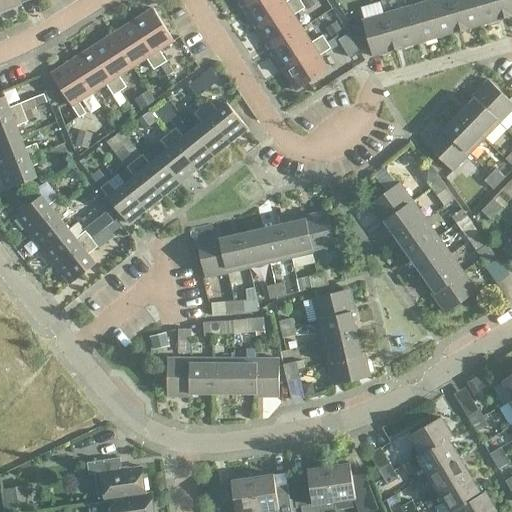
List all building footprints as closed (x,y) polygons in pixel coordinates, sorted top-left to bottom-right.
[(0,0),(0,14),(22,5),(19,0),(0,0)] [(237,0),(244,10),(259,0),(237,0)] [(283,0),(259,0),(244,10),(257,30),(301,2),(299,0),(290,0),(285,3),(283,0)] [(306,0),(303,2),(308,10),(316,5),(312,0),(306,0)] [(461,32),(451,0),(434,0),(428,2),(439,38),(461,32)] [(483,25),(475,0),(451,0),(461,32),(483,25)] [(505,19),(499,0),(475,0),(483,25),(505,19)] [(511,0),(499,0),(505,19),(511,16),(511,0)] [(305,9),(301,2),(257,30),(270,51),(303,30),(294,16),(305,9)] [(439,38),(428,2),(406,8),(417,44),(439,38)] [(406,8),(385,15),(395,51),(417,44),(406,8)] [(174,73),(167,62),(160,51),(174,42),(153,9),(132,22),(161,66),(167,77),(174,73)] [(395,51),(385,15),(362,21),(373,57),(395,51)] [(161,66),(132,22),(112,35),(133,68),(147,59),(154,70),(161,66)] [(336,23),(327,29),(332,37),(341,31),(336,23)] [(303,30),(270,51),(283,71),(327,43),(327,42),(323,36),(311,43),(303,30)] [(350,57),(359,51),(360,50),(349,33),(339,40),(350,57)] [(112,35),(92,48),(120,92),(126,88),(119,77),(133,68),(112,35)] [(331,49),(327,43),(283,71),(296,92),(329,71),(320,56),(331,49)] [(120,92),(92,48),(72,61),(93,94),(106,85),(113,97),(120,92)] [(93,94),(72,61),(51,75),(79,119),(86,114),(79,103),(93,94)] [(189,86),(197,97),(208,88),(200,78),(189,86)] [(471,98),(473,100),(499,125),(511,110),(511,103),(488,80),(471,98)] [(149,92),(135,101),(141,110),(155,101),(149,92)] [(44,95),(31,100),(34,108),(48,103),(44,95)] [(5,97),(0,98),(0,122),(24,113),(21,104),(9,108),(5,97)] [(473,100),(459,115),(484,140),(499,125),(473,100)] [(202,108),(197,101),(190,107),(195,113),(194,114),(202,123),(193,130),(214,157),(231,143),(202,108)] [(209,102),(202,108),(231,143),(248,129),(227,103),(217,111),(210,101),(209,102)] [(35,109),(24,113),(28,122),(39,117),(35,109)] [(145,129),(157,121),(151,112),(139,120),(145,129)] [(0,122),(0,146),(21,138),(17,127),(28,122),(24,113),(0,122)] [(484,140),(459,115),(445,130),(470,154),(484,140)] [(470,154),(445,130),(443,127),(425,145),(453,172),(470,154)] [(176,128),(168,135),(197,170),(214,157),(193,130),(184,138),(176,128)] [(78,135),(75,145),(88,149),(91,138),(78,135)] [(168,150),(159,158),(180,184),(197,170),(168,135),(160,141),(168,150)] [(25,149),(21,138),(0,146),(0,169),(40,153),(37,144),(25,149)] [(127,138),(121,143),(124,147),(128,152),(135,147),(127,138)] [(64,144),(51,149),(54,157),(67,152),(64,144)] [(124,147),(115,154),(134,177),(125,184),(146,211),(163,197),(135,162),(135,161),(124,147)] [(40,153),(0,169),(0,175),(6,191),(37,179),(33,167),(44,163),(40,153)] [(135,161),(135,162),(163,197),(180,184),(159,158),(150,165),(142,155),(135,161)] [(430,164),(420,172),(427,182),(437,175),(430,164)] [(490,175),(499,184),(505,178),(496,169),(490,175)] [(432,189),(442,182),(437,175),(427,182),(432,189)] [(499,184),(490,175),(484,181),(493,190),(499,184)] [(129,225),(146,211),(125,184),(116,192),(109,182),(100,189),(129,225)] [(447,189),(442,182),(432,189),(437,196),(447,189)] [(386,224),(414,203),(400,183),(369,205),(383,226),(386,224)] [(87,204),(97,196),(91,188),(81,196),(84,200),(87,204)] [(15,217),(29,234),(65,206),(59,198),(49,206),(42,196),(15,217)] [(81,196),(66,207),(71,214),(72,215),(87,204),(84,200),(81,196)] [(455,199),(440,210),(446,218),(461,208),(455,199)] [(493,199),(487,205),(496,214),(502,208),(493,199)] [(427,221),(414,203),(386,224),(398,241),(427,221)] [(496,214),(487,205),(481,212),(490,220),(496,214)] [(62,221),(71,214),(65,206),(29,234),(43,251),(69,230),(62,221)] [(457,225),(467,217),(462,210),(452,218),(457,225)] [(303,217),(303,220),(311,255),(335,249),(327,212),(303,217)] [(84,230),(86,232),(92,240),(107,228),(114,222),(106,213),(84,230)] [(467,217),(457,225),(462,232),(472,224),(467,217)] [(303,220),(283,225),(291,259),(311,255),(303,220)] [(107,228),(112,234),(121,228),(115,221),(114,222),(107,228)] [(439,237),(427,221),(398,241),(410,258),(439,237)] [(291,259),(283,225),(263,230),(270,264),(291,259)] [(69,230),(43,251),(56,268),(92,240),(86,232),(76,239),(69,230)] [(263,230),(242,234),(250,269),(270,264),(263,230)] [(242,234),(222,239),(230,273),(250,269),(242,234)] [(230,273),(222,239),(221,236),(197,242),(206,279),(230,273)] [(439,237),(410,258),(422,275),(451,254),(439,237)] [(98,247),(92,240),(56,268),(70,285),(96,265),(89,255),(98,247)] [(467,240),(453,252),(463,264),(477,252),(467,240)] [(511,241),(503,251),(511,258),(511,241)] [(482,260),(492,252),(487,245),(477,253),(482,260)] [(492,252),(482,260),(487,267),(497,259),(492,252)] [(463,272),(451,254),(422,275),(434,292),(463,272)] [(463,272),(434,292),(431,294),(446,314),(477,292),(463,272)] [(326,273),(318,275),(321,288),(329,286),(326,273)] [(321,288),(318,275),(309,277),(312,290),(321,288)] [(284,283),(276,285),(279,298),(287,296),(284,283)] [(279,298),(276,285),(267,287),(270,300),(279,298)] [(246,290),(247,301),(257,300),(255,288),(246,290)] [(318,323),(352,315),(355,314),(350,290),(312,299),(318,323)] [(304,301),(306,321),(314,320),(312,300),(304,301)] [(244,301),(235,302),(236,315),(245,314),(244,301)] [(236,315),(235,302),(226,303),(228,315),(236,315)] [(352,315),(318,323),(323,343),(357,335),(352,315)] [(264,318),(255,319),(256,332),(265,331),(264,318)] [(256,332),(255,319),(247,320),(248,333),(256,332)] [(281,331),(294,328),(292,319),(279,322),(281,331)] [(212,323),(213,336),(222,335),(220,322),(212,323)] [(213,336),(212,323),(203,324),(204,336),(213,336)] [(296,336),(294,328),(281,331),(283,339),(296,336)] [(191,339),(191,330),(179,330),(178,339),(191,339)] [(38,355),(40,335),(19,333),(17,353),(38,355)] [(150,337),(154,350),(169,346),(166,333),(150,337)] [(357,335),(323,343),(328,362),(362,354),(357,335)] [(0,408),(13,398),(0,382),(0,373),(16,360),(0,340),(0,408)] [(365,354),(362,354),(328,362),(333,387),(371,378),(365,354)] [(192,394),(192,359),(168,359),(167,397),(192,397),(192,394)] [(192,359),(192,394),(213,394),(213,359),(192,359)] [(234,359),(213,359),(213,394),(234,394),(234,359)] [(255,359),(234,359),(234,394),(255,394),(255,359)] [(255,359),(255,394),(255,398),(279,398),(280,359),(255,359)] [(285,374),(298,371),(296,363),(283,366),(285,374)] [(300,379),(298,371),(285,374),(287,382),(300,379)] [(511,375),(502,381),(511,397),(511,375)] [(473,379),(467,383),(474,394),(480,390),(473,379)] [(479,410),(467,417),(472,425),(483,419),(484,418),(479,410)] [(448,440),(449,440),(453,438),(441,418),(410,437),(416,447),(413,449),(411,456),(413,460),(448,440)] [(472,425),(477,433),(489,425),(484,418),(483,419),(472,425)] [(76,444),(80,456),(100,449),(96,436),(76,444)] [(413,460),(409,462),(412,468),(419,469),(422,467),(428,477),(459,458),(449,440),(448,440),(413,460)] [(494,462),(505,456),(501,448),(490,455),(494,462)] [(505,456),(494,462),(499,470),(510,463),(505,456)] [(89,476),(96,474),(100,499),(105,498),(105,502),(111,501),(111,500),(146,495),(146,494),(142,467),(122,470),(120,458),(87,463),(89,476)] [(459,458),(428,477),(435,488),(430,491),(434,498),(470,477),(459,458)] [(383,478),(394,472),(390,464),(379,471),(383,478)] [(365,475),(352,476),(350,465),(329,468),(334,502),(335,502),(354,500),(358,511),(373,511),(378,510),(365,475)] [(308,471),(309,481),(292,483),(296,509),(301,508),(302,511),(321,511),(336,510),(335,502),(334,502),(329,468),(308,471)] [(399,479),(394,472),(383,478),(388,486),(399,479)] [(290,511),(287,486),(276,488),(274,476),(253,479),(257,511),(268,511),(279,511),(278,511),(290,511)] [(470,477),(434,498),(432,499),(437,508),(444,504),(448,511),(454,511),(481,495),(481,494),(470,477)] [(257,511),(253,479),(231,482),(235,507),(220,509),(220,511),(257,511)] [(29,508),(26,487),(3,490),(6,511),(29,508)] [(454,511),(496,511),(497,511),(485,492),(481,494),(481,495),(454,511)] [(111,500),(111,501),(111,502),(100,503),(100,511),(154,511),(152,494),(146,494),(146,495),(111,500)] [(403,511),(410,511),(416,509),(412,501),(401,508),(403,511)]
